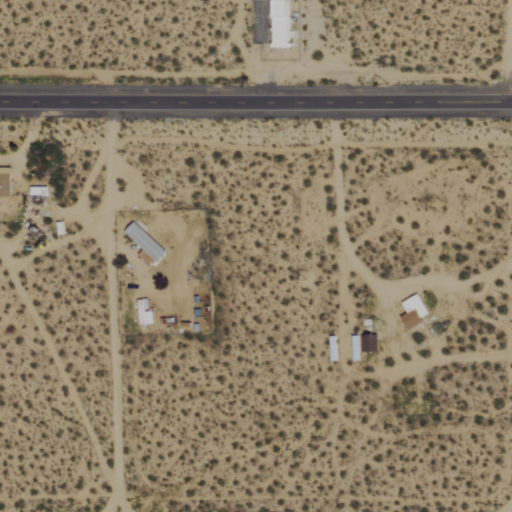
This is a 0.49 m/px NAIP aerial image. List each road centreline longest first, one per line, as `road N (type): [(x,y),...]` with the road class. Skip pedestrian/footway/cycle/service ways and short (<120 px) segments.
road 1 (tertiary): [(511,102),(0,102)]
road 2 (track): [(121,511),(108,103)]
